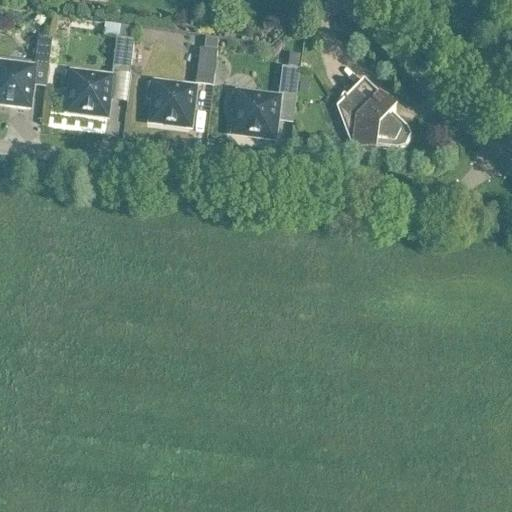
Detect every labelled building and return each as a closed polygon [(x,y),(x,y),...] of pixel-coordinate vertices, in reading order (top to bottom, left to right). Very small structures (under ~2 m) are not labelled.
[(52,42),(38,40),(34,68),(48,70),(52,42)] [(129,80),(134,44),(116,42),(111,78),(129,80)] [(213,91),(217,55),(219,43),(205,42),(204,53),(199,53),(195,88),(213,91)] [(287,72),(297,73),(299,59),(289,58),(287,72)] [(0,108),(29,112),(34,72),(0,67),(0,108)] [(296,102),(299,74),(297,73),(287,72),(282,72),(278,99),(296,102)] [(106,122),(111,82),(65,76),(63,94),(69,95),(67,117),(106,122)] [(407,133),(393,118),(396,115),(364,84),(336,112),(356,121),(352,152),(332,150),(376,156),(376,151),(396,154),(405,152),(411,141),(407,133)] [(307,87),(299,86),(298,98),(306,99),(307,87)] [(149,87),(147,105),(153,105),(150,127),(190,132),(195,93),(149,87)] [(278,103),(232,97),(230,115),(236,116),(233,138),(273,143),(278,103)]
